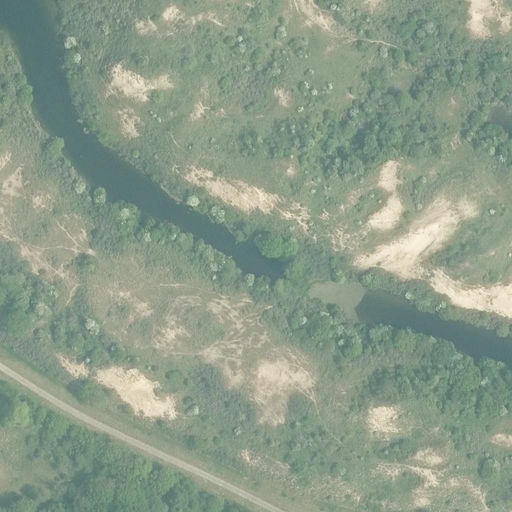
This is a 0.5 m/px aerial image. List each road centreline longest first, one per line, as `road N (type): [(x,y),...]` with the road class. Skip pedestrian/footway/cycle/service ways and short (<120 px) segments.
road 1 (track): [(0,366),(102,428),(277,511)]
road 2 (track): [(511,87),(472,62),(345,38),(301,0)]
